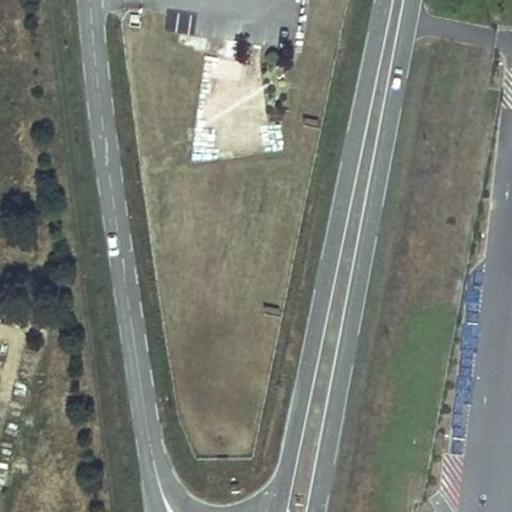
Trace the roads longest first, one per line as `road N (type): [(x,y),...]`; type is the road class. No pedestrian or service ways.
road 1 (secondary): [(382,0),(277,511)]
road 2 (secondary): [(315,511),(412,0)]
road 3 (tertiary): [(90,0),(154,473)]
